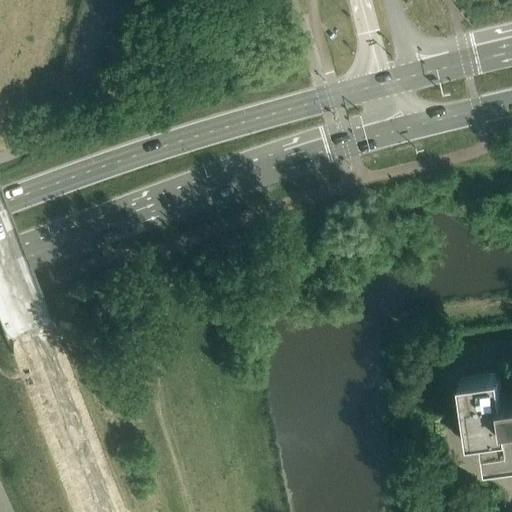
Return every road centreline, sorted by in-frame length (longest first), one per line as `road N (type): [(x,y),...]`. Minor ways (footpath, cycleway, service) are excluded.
road 1 (primary): [(0,260),(276,163),(407,127)]
road 2 (primary): [(378,85),(0,204)]
road 3 (tertiary): [(100,511),(0,251)]
